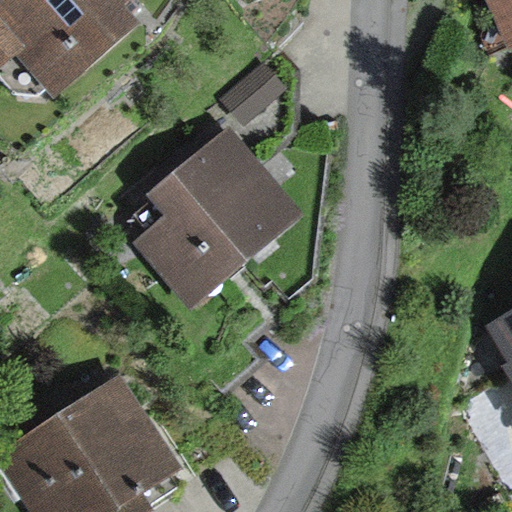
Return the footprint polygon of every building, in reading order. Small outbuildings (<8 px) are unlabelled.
[(0,0),(0,62),(21,45),(56,86),(131,21),(113,0),(0,0)] [(511,0),(487,0),(501,37),(511,32),(511,0)] [(290,212),(228,141),(164,196),(180,215),(150,241),(195,294),(290,212)] [(511,303),(485,319),(511,366),(511,303)] [(116,386),(9,459),(44,511),(116,511),(175,473),(116,386)]
